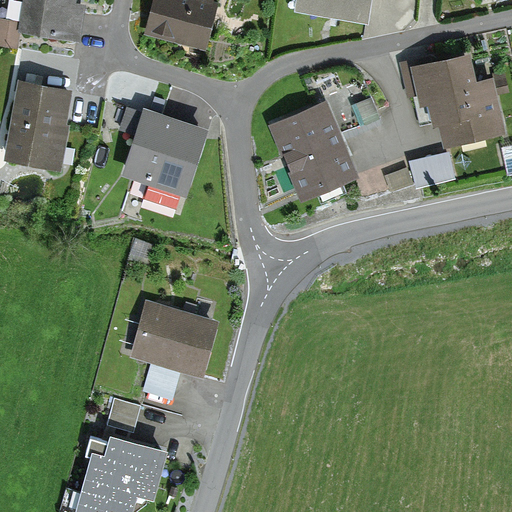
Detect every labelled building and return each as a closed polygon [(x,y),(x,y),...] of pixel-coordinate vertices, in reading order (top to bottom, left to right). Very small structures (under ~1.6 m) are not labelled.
[(63,0),(19,0),(15,29),(66,37),(71,3),(63,2),(63,0)] [(147,0),(137,33),(190,49),(204,0),(147,0)] [(332,0),(297,0),(296,9),(330,15),(332,0)] [(367,0),(332,0),(330,15),(364,21),(367,0)] [(455,82),(450,56),(395,67),(402,103),(420,99),(428,141),(484,130),(473,79),(455,82)] [(58,91),(10,83),(0,143),(0,156),(46,164),(58,91)] [(340,173),(315,102),(261,120),(286,192),(340,173)] [(190,130),(129,109),(108,170),(168,191),(190,130)] [(411,162),(418,191),(459,181),(452,152),(411,162)] [(206,321),(137,303),(123,355),(193,373),(206,321)] [(144,393),(175,401),(182,373),(151,366),(144,393)] [(154,456),(104,443),(101,455),(91,453),(76,511),(118,511),(125,486),(145,491),(154,456)]
